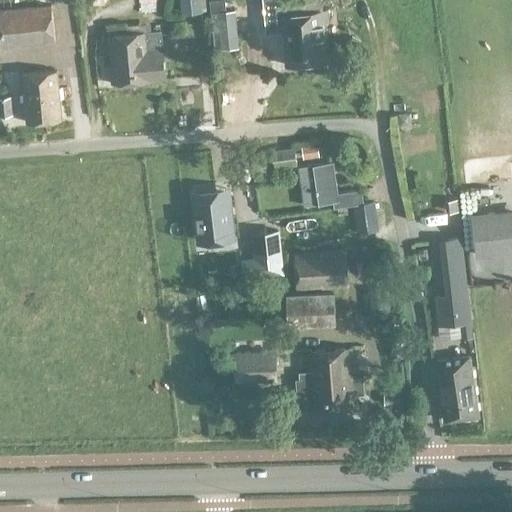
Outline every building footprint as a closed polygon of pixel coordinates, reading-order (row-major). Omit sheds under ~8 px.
[(207,10),(206,0),(179,0),(180,13),(207,10)] [(208,0),(213,50),(239,47),(235,9),(226,10),(224,0),(208,0)] [(299,13),(305,64),(319,62),(317,38),(324,37),(323,24),(329,23),(327,10),(322,11),(320,0),(299,0),(301,13),(299,13)] [(0,45),(54,40),(50,4),(0,9),(0,45)] [(305,64),(299,13),(280,15),(285,66),(305,64)] [(161,30),(150,31),(150,24),(107,27),(111,83),(165,79),(161,30)] [(180,31),(177,28),(170,29),(168,33),(168,37),(171,39),(178,39),(181,35),(180,31)] [(21,74),(26,122),(62,119),(57,70),(21,74)] [(11,95),(0,96),(0,115),(13,114),(11,95)] [(317,144),(301,146),(303,158),(318,156),(317,144)] [(294,147),(271,150),(274,168),(297,165),(294,147)] [(254,180),(267,178),(264,152),(251,154),(254,180)] [(333,162),(299,167),(305,205),(333,201),(334,208),(354,205),(358,232),(377,229),(373,202),(364,203),(361,189),(337,193),(333,162)] [(217,192),(195,194),(199,228),(200,241),(209,239),(232,237),(230,222),(227,194),(226,190),(217,192)] [(476,250),(511,246),(511,215),(473,220),(476,250)] [(257,256),(259,275),(283,273),(279,230),(269,230),(271,255),(257,256)] [(296,291),(348,286),(345,248),(293,253),(296,291)] [(446,294),(435,295),(438,326),(459,324),(460,337),(460,339),(474,337),(468,291),(446,294)] [(344,336),(344,322),(300,323),(300,336),(344,336)] [(404,359),(402,328),(401,328),(388,328),(390,360),(403,359),(404,359)] [(354,395),(355,395),(364,394),(363,376),(354,377),(352,348),(307,351),(308,371),(298,372),(299,378),(295,379),(297,410),(355,407),(354,395)] [(235,382),(275,381),(274,349),(234,350),(235,382)] [(476,415),(469,367),(467,354),(436,358),(446,420),(476,415)] [(399,392),(383,393),(384,405),(399,404),(399,392)]
